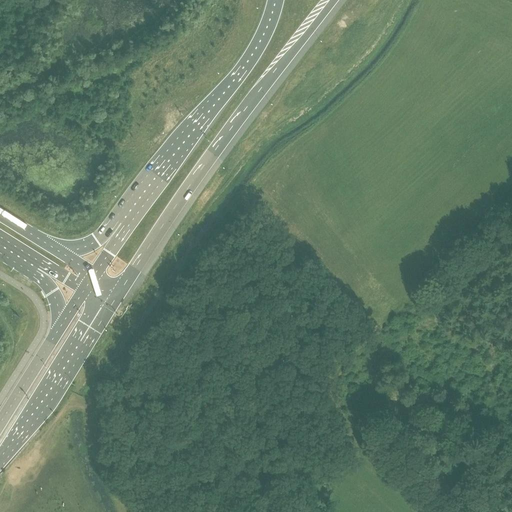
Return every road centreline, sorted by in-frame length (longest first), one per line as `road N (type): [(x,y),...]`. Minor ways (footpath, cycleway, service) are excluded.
road 1 (motorway): [(108,295),(334,0)]
road 2 (motorway): [(275,0),(252,54),(128,225)]
road 3 (unclassified): [(0,461),(108,295)]
road 4 (track): [(378,325),(336,374),(335,398),(355,434)]
road 5 (track): [(355,434),(262,511)]
